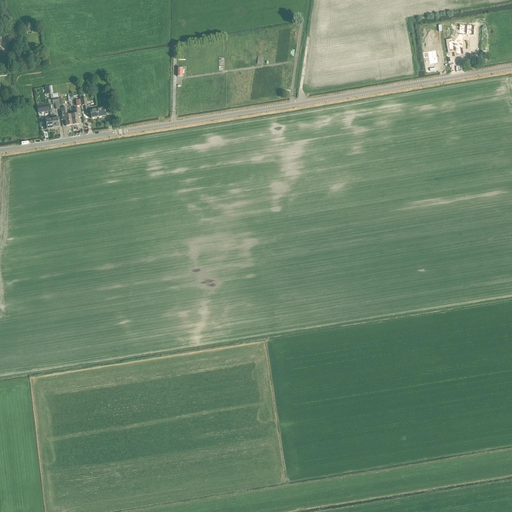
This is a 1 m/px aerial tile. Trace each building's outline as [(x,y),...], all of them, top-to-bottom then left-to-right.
[(474,35),(475,26),(460,25),(459,35),(474,35)] [(456,40),(449,41),(450,50),(456,50),(456,55),(463,55),(462,44),(456,45),(456,40)] [(436,50),(428,52),(429,57),(430,64),(438,63),(436,50)] [(188,66),(188,80),(196,80),(196,66),(188,66)] [(52,86),(49,86),(50,92),(51,100),(52,100),(58,99),(57,93),(53,94),(52,86)] [(184,98),(184,104),(193,104),(193,103),(196,103),(196,104),(203,104),(203,92),(196,92),(196,86),(187,86),(187,98),(184,98)] [(91,119),(98,117),(97,109),(96,106),(89,107),(89,106),(87,106),(85,99),(81,100),(82,106),(85,105),(86,115),(87,115),(90,114),(91,119)] [(41,113),(49,111),(48,103),(39,105),(41,113)] [(66,116),(65,108),(64,108),(61,109),(62,120),(65,120),(66,126),(72,125),(71,115),(66,116)] [(104,108),(97,109),(98,117),(105,116),(104,108)] [(76,114),(71,115),(72,125),(79,124),(78,117),(81,117),(79,109),(75,109),(76,114)]
